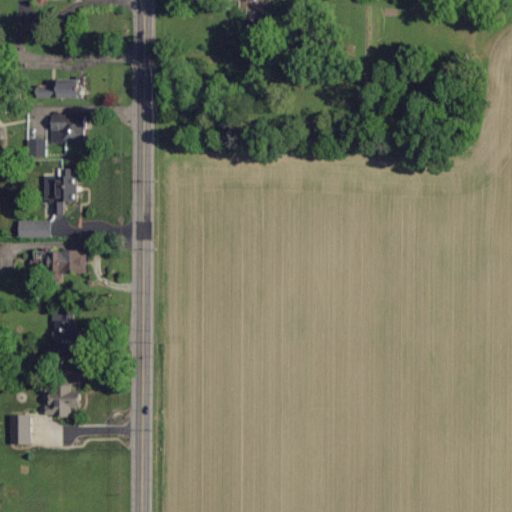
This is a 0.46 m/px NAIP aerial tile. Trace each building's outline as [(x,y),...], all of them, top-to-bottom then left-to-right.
[(62,79),(62,89),(41,89),(41,97),(86,97),(85,78),(62,79)] [(53,142),(87,142),(88,115),(54,114),(53,142)] [(48,139),(29,139),(29,156),(48,156),(48,139)] [(80,201),(79,169),(46,170),(47,201),(55,201),(56,215),(67,215),(66,202),(80,201)] [(22,237),(54,237),(53,219),(22,220),(22,237)] [(53,251),(54,272),(88,272),(88,250),(53,251)] [(79,320),(56,321),(57,349),(78,349),(78,340),(79,340),(79,320)] [(73,408),(84,407),(84,391),(73,391),(73,386),(52,386),(52,416),(73,416),(73,408)] [(13,415),(13,444),(34,444),(33,414),(13,415)]
